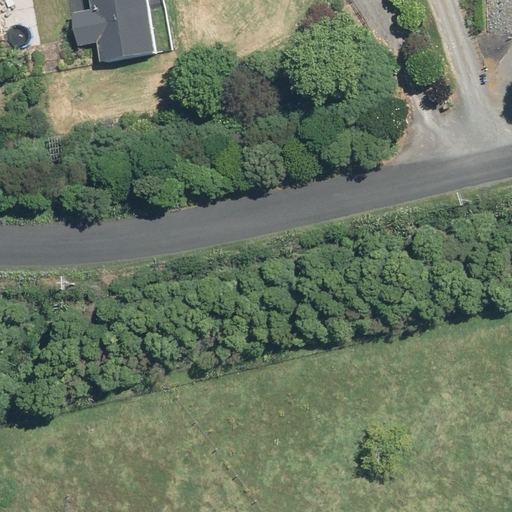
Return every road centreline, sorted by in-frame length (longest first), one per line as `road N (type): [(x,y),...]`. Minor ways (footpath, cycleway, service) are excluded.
road 1 (unclassified): [(0,251),(139,243),(490,168)]
road 2 (unknown): [(422,183),(394,78),(352,0)]
road 3 (unclassified): [(436,0),(490,168)]
